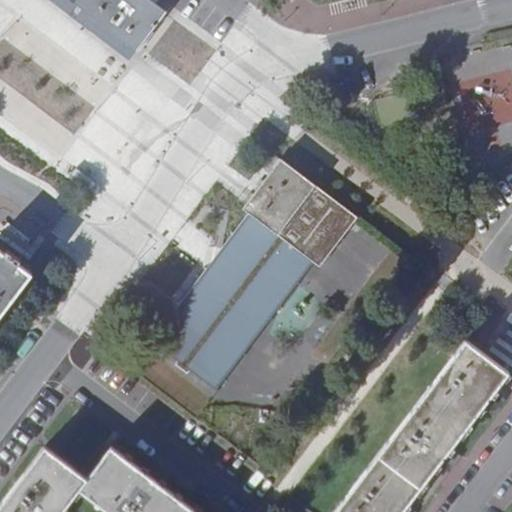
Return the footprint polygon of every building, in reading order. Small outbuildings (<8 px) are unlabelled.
[(62,0),(136,56),(168,13),(156,4),(158,0),(62,0)] [(314,260),(352,213),(274,152),(236,201),(243,207),(146,335),(211,384),(310,256),(314,260)] [(0,317),(30,278),(16,268),(19,264),(6,254),(3,258),(0,255),(0,317)] [(506,375),(464,343),(334,511),(402,511),(437,467),(442,471),(450,461),(445,457),(480,410),(485,414),(494,403),(488,399),(506,375)] [(88,480),(81,488),(112,511),(199,511),(158,480),(162,475),(151,468),(148,473),(113,446),(88,480)] [(63,511),(81,488),(88,480),(45,448),(0,507),(0,511),(63,511)]
